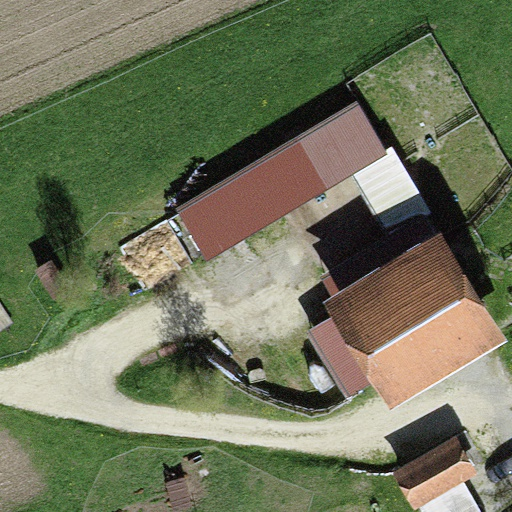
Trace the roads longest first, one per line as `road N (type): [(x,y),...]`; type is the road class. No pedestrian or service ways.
road 1 (track): [(0,388),(209,427),(351,438),(511,422)]
road 2 (track): [(342,220),(118,341),(38,395)]
